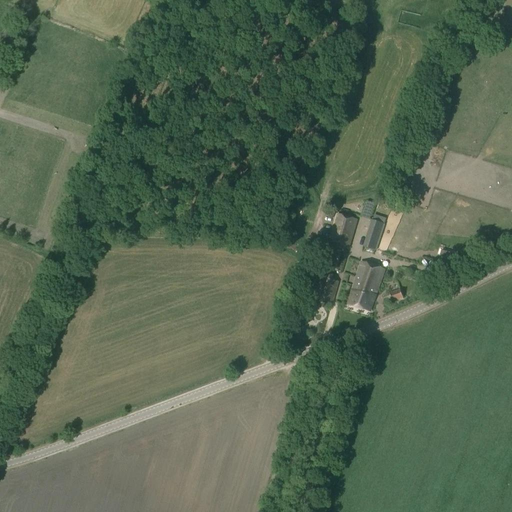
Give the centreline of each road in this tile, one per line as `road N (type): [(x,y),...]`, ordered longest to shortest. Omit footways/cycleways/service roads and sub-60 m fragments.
road 1 (unclassified): [(0,465),(378,326),(511,262)]
road 2 (track): [(346,338),(296,511)]
road 3 (track): [(305,354),(265,511)]
